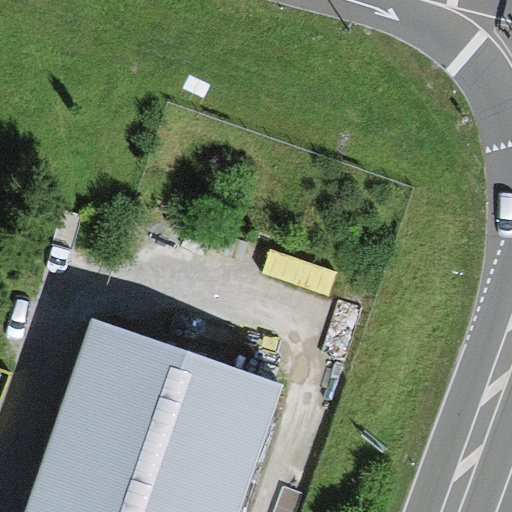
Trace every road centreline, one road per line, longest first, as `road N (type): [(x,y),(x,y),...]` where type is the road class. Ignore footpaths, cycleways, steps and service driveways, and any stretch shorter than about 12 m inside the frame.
road 1 (secondary): [(354,0),(458,49),(511,150)]
road 2 (secondary): [(511,372),(459,511)]
